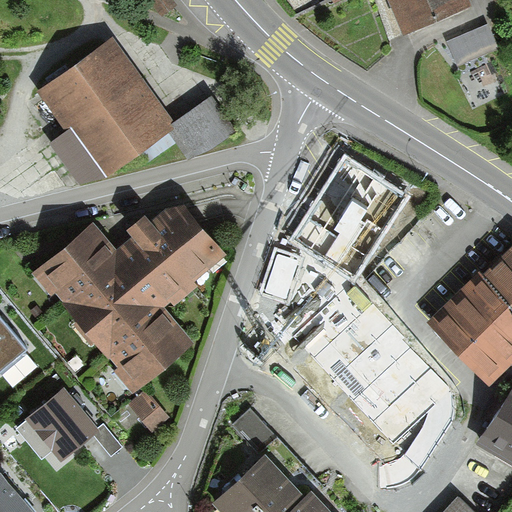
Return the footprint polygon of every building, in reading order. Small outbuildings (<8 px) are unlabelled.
[(150,0),(160,14),(172,5),(168,0),(150,0)] [(391,0),(406,33),(467,6),(463,0),(391,0)] [(449,37),(461,64),(503,46),(491,18),(449,37)] [(169,135),(175,130),(173,127),(111,39),(34,92),(65,135),(51,145),(80,187),(106,180),(169,135)] [(236,132),(212,98),(173,127),(175,130),(169,135),(188,160),(210,150),(236,132)] [(344,155),(292,241),(356,280),(408,196),(375,175),(344,155)] [(95,216),(33,267),(52,290),(57,286),(76,310),(73,313),(90,334),(95,331),(119,361),(114,365),(130,384),(191,335),(166,305),(198,280),(194,274),(225,247),(186,203),(166,205),(154,215),(145,204),(127,219),(135,229),(128,235),(117,244),(95,216)] [(511,246),(433,324),(484,377),(511,349),(511,246)] [(451,388),(354,283),(295,338),(393,443),(451,388)] [(0,363),(27,343),(7,319),(0,311),(0,363)] [(62,456),(100,423),(64,382),(26,414),(62,456)] [(483,437),(511,454),(511,389),(498,413),(483,437)] [(160,417),(141,393),(126,405),(145,429),(160,417)] [(250,405),(232,423),(254,446),(273,428),(250,405)] [(265,451),(214,496),(229,511),(285,511),(306,493),(296,484),(282,470),(265,451)] [(37,511),(29,501),(2,467),(0,468),(0,511),(37,511)] [(306,493),(285,511),(335,511),(324,500),(312,487),(306,493)] [(469,511),(452,496),(436,511),(469,511)]
